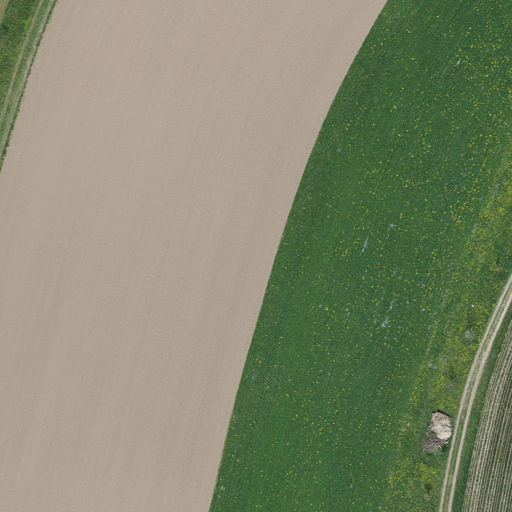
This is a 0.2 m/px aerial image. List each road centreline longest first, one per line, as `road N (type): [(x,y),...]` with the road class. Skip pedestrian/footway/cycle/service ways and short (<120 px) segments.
road 1 (track): [(511,284),(466,400),(444,511)]
road 2 (track): [(0,138),(49,0)]
